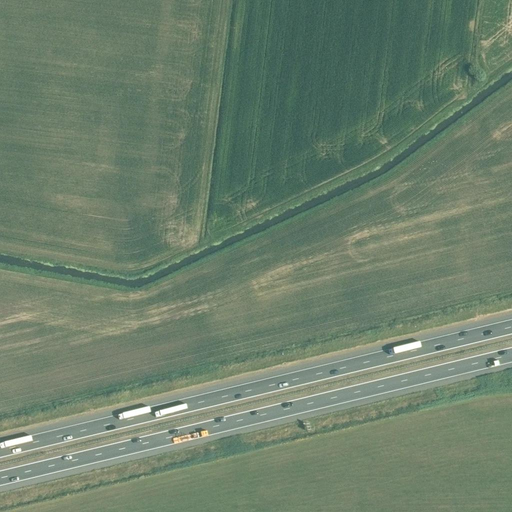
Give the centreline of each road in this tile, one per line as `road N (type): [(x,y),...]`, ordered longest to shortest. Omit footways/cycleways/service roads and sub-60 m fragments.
road 1 (motorway): [(0,478),(511,353)]
road 2 (motorway): [(511,326),(0,450)]
